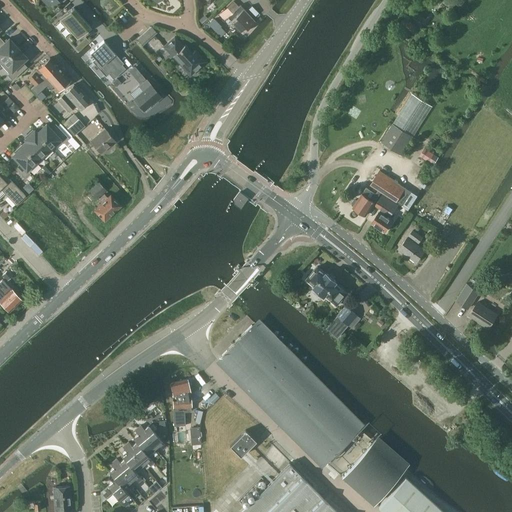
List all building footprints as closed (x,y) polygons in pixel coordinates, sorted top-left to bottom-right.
[(238,6),(233,1),(219,15),(224,20),(227,17),(242,32),(252,23),(248,19),(251,16),(240,5),(238,6)] [(74,8),(61,19),(78,39),(91,27),(74,8)] [(221,25),(215,18),(209,23),(215,31),(221,25)] [(156,32),(151,26),(136,39),(142,45),(156,32)] [(0,63),(0,64),(19,47),(12,40),(11,41),(9,38),(4,42),(0,37),(0,63)] [(90,41),(86,37),(75,47),(79,51),(90,41)] [(183,46),(174,37),(164,46),(189,73),(195,68),(196,69),(205,61),(195,50),(192,53),(184,45),(183,46)] [(103,40),(91,52),(96,58),(99,61),(96,64),(106,75),(109,72),(114,78),(125,68),(122,64),(124,63),(103,40)] [(19,47),(0,64),(8,73),(7,74),(12,80),(27,66),(22,61),(26,57),(24,55),(25,54),(19,47)] [(50,58),(28,78),(34,85),(37,89),(48,80),(50,82),(53,79),(51,76),(60,69),(50,58)] [(37,89),(34,85),(31,88),(36,94),(47,85),(50,89),(53,86),(58,91),(69,80),(60,69),(51,76),(53,79),(50,82),(48,80),(37,89)] [(140,74),(136,70),(131,75),(135,79),(140,74)] [(152,104),(161,96),(147,79),(139,85),(143,90),(134,98),(144,110),(151,104),(152,104)] [(17,91),(21,88),(16,83),(12,86),(17,91)] [(80,110),(89,101),(74,84),(58,99),(68,111),(75,105),(80,110)] [(402,155),(433,106),(412,93),(380,142),(402,155)] [(68,129),(78,119),(74,114),(63,123),(68,129)] [(78,119),(68,129),(73,135),(84,126),(78,119)] [(36,131),(53,150),(62,141),(63,143),(69,138),(55,123),(50,128),(46,123),(43,126),(42,125),(36,131)] [(101,153),(115,141),(105,128),(90,140),(101,153)] [(36,131),(34,129),(33,130),(32,129),(26,135),(27,136),(24,138),(27,141),(22,146),(38,163),(53,150),(36,131)] [(22,146),(21,145),(14,151),(15,152),(12,155),(16,159),(11,164),(25,179),(30,173),(29,172),(38,163),(22,146)] [(434,165),(439,157),(425,148),(420,156),(434,165)] [(234,155),(219,176),(222,178),(237,157),(234,155)] [(0,170),(0,187),(16,204),(25,196),(10,179),(1,169),(0,170)] [(255,170),(239,191),(251,199),(266,178),(255,170)] [(366,186),(353,207),(366,215),(381,191),(408,208),(417,194),(415,193),(380,171),(371,184),(372,185),(378,189),(376,192),(366,186)] [(97,199),(107,190),(98,181),(89,190),(97,199)] [(28,192),(35,186),(32,182),(25,189),(28,192)] [(107,196),(104,193),(98,199),(101,202),(93,209),(104,220),(120,204),(110,193),(107,196)] [(238,194),(234,200),(240,204),(244,198),(241,196),(239,195),(238,194)] [(398,205),(390,200),(382,195),(374,206),(390,216),(398,205)] [(385,231),(393,220),(379,211),(372,222),(385,231)] [(399,249),(416,261),(425,249),(409,236),(399,249)] [(239,264),(234,270),(252,286),(254,287),(258,282),(239,264)] [(325,272),(318,266),(307,278),(315,284),(314,285),(326,296),(326,295),(337,304),(348,291),(337,282),(338,281),(326,271),(325,272)] [(0,283),(0,301),(9,311),(21,299),(11,288),(9,286),(3,280),(0,283)] [(225,282),(223,284),(239,298),(240,297),(225,282)] [(468,282),(456,300),(469,308),(480,290),(468,282)] [(489,327),(497,313),(478,301),(469,315),(489,327)] [(347,305),(327,328),(338,337),(357,314),(347,305)] [(252,324),(220,356),(221,357),(326,462),(345,443),(352,436),(356,432),(357,432),(358,431),(252,324)] [(190,396),(190,394),(190,392),(187,379),(171,383),(173,396),(174,396),(174,398),(173,398),(174,426),(185,425),(184,411),(191,411),(191,396),(190,396)] [(138,427),(155,448),(159,445),(162,448),(166,445),(149,425),(144,429),(141,425),(138,427)] [(148,454),(155,448),(138,427),(135,430),(138,434),(133,438),(136,441),(137,441),(148,454)] [(245,430),(230,445),(240,456),(256,440),(245,430)] [(132,445),(129,441),(126,444),(143,464),(143,465),(146,469),(150,465),(150,466),(155,462),(148,454),(137,441),(136,441),(132,445)] [(124,458),(139,475),(142,473),(138,469),(143,465),(143,464),(126,444),(123,446),(126,450),(121,454),(124,458)] [(398,474),(366,446),(341,475),(373,503),(398,474)] [(142,479),(139,475),(124,458),(120,462),(116,458),(114,461),(131,481),(135,478),(138,482),(142,479)] [(124,488),(131,481),(114,461),(110,463),(114,467),(109,471),(112,475),(124,488)] [(240,511),(338,511),(289,463),(240,511)] [(130,495),(124,488),(112,475),(109,477),(112,481),(108,485),(125,506),(129,503),(126,499),(130,495)] [(444,511),(406,477),(378,506),(384,511),(444,511)] [(55,511),(70,511),(70,509),(71,508),(70,486),(54,487),(55,511)]
